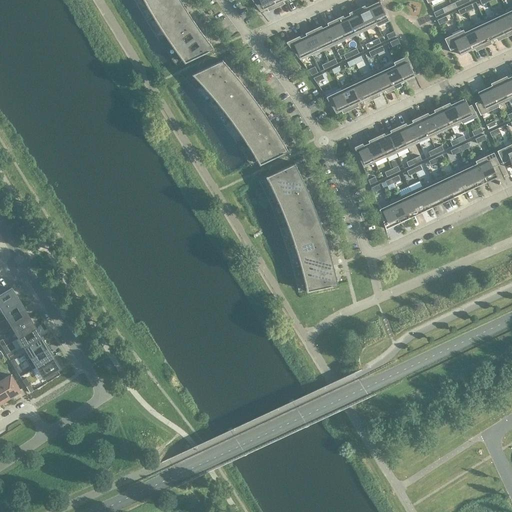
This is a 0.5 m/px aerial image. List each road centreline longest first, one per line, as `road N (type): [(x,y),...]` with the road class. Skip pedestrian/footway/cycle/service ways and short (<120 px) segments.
road 1 (residential): [(326,139),(511,53)]
road 2 (residential): [(101,397),(17,261)]
road 3 (residential): [(368,253),(511,189)]
road 4 (residential): [(326,139),(251,38)]
road 5 (residential): [(368,253),(326,139)]
